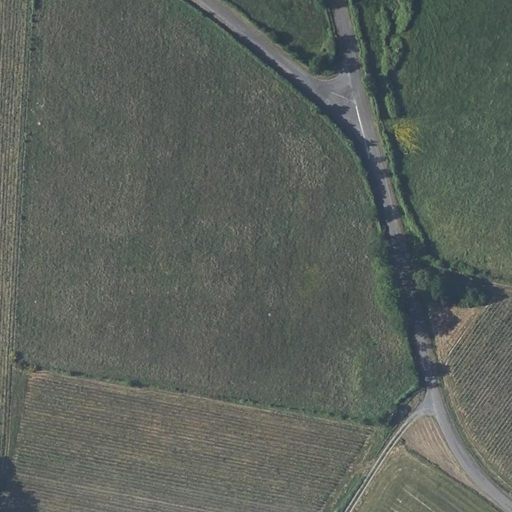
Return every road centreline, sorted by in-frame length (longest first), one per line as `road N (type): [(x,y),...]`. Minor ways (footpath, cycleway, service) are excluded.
road 1 (unclassified): [(361,100),(437,404),(467,465),(511,506)]
road 2 (unclassified): [(361,100),(316,90),(200,0)]
road 3 (track): [(348,511),(396,436),(437,404)]
